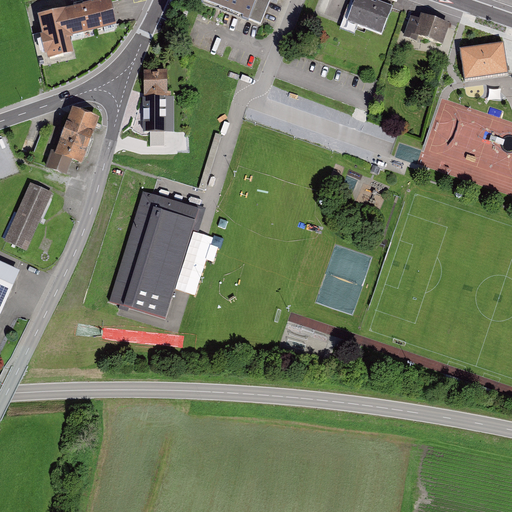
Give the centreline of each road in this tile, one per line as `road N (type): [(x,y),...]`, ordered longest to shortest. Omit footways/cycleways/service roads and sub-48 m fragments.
road 1 (primary): [(0,394),(276,396),(511,430)]
road 2 (tertiary): [(119,84),(118,114),(84,229),(0,407)]
road 3 (residential): [(119,84),(0,121)]
